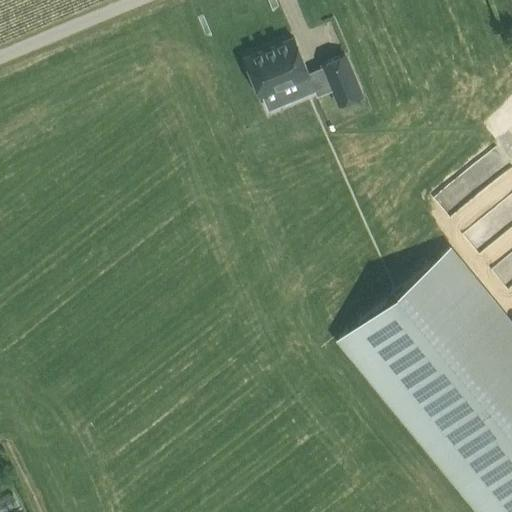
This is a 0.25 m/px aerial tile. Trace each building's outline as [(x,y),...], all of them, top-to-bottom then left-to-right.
[(294,37),(245,57),(260,93),(309,73),(294,37)] [(346,51),(322,62),(339,103),(363,93),(346,51)] [(471,197),(494,176),(499,181),(510,171),(488,148),(454,179),(471,197)] [(431,195),(448,216),(457,208),(440,187),(431,195)] [(511,511),(511,322),(449,246),(340,335),(483,511),(511,511)]
